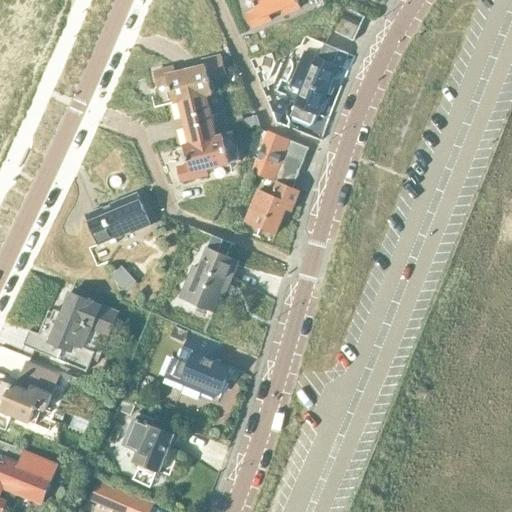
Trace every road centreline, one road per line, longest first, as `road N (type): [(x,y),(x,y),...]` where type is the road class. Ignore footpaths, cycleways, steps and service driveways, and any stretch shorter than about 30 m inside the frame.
road 1 (tertiary): [(232,511),(344,154),(421,0)]
road 2 (tertiary): [(125,0),(0,272)]
